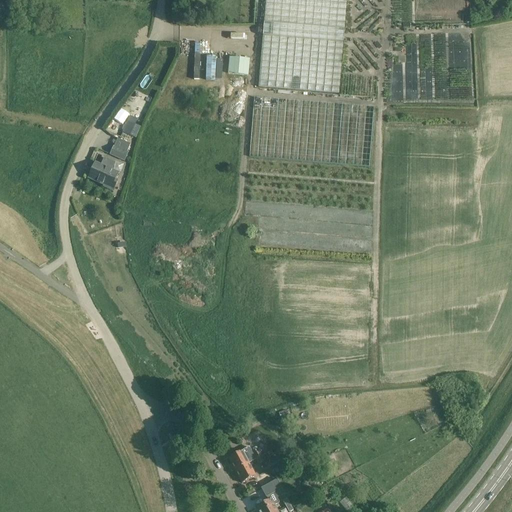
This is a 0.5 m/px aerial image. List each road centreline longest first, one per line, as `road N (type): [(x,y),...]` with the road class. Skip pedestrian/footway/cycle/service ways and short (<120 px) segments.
road 1 (unclassified): [(69,256),(63,222),(71,186),(142,60),(160,0)]
road 2 (unclassified): [(145,415),(69,256)]
road 3 (unclassified): [(239,511),(185,420),(145,415)]
